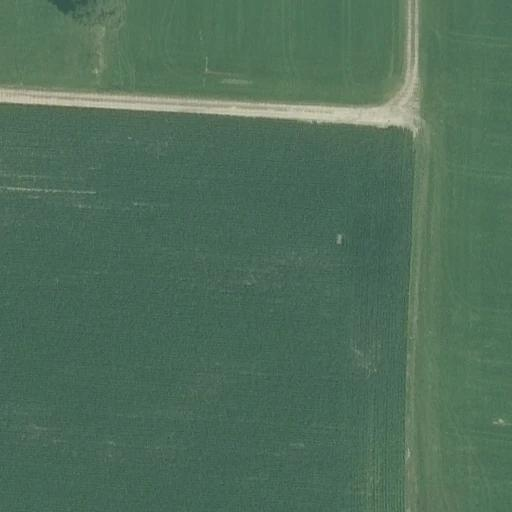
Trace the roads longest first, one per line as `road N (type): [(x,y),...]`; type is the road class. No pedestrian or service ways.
road 1 (track): [(0,93),(411,113),(413,0)]
road 2 (track): [(411,113),(417,136),(406,511)]
